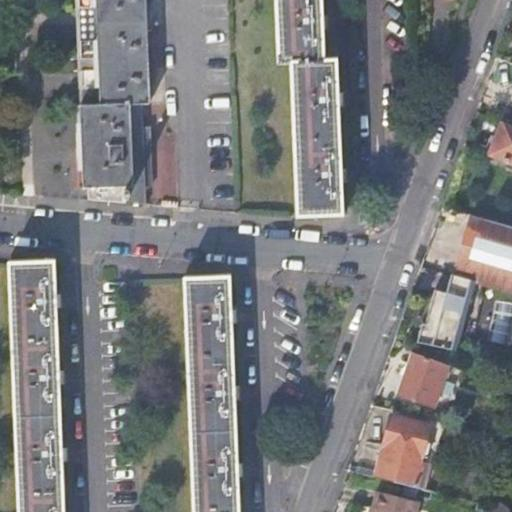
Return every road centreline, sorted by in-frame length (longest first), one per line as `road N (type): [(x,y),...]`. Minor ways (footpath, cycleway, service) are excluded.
road 1 (residential): [(86,230),(96,511)]
road 2 (residential): [(307,511),(402,259)]
road 3 (residential): [(259,246),(271,511)]
road 4 (residential): [(372,0),(378,164),(423,198)]
road 5 (residential): [(423,198),(493,0)]
road 6 (residential): [(86,230),(259,246)]
road 7 (residential): [(259,246),(402,259)]
